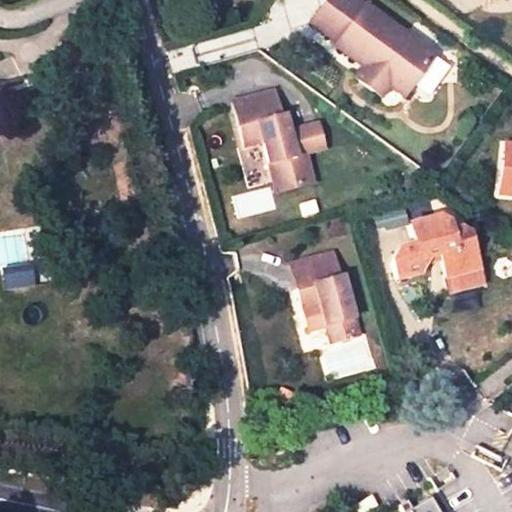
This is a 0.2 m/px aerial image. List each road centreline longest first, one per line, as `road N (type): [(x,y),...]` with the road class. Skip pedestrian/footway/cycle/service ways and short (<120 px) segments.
road 1 (residential): [(129,0),(212,308),(227,396),(222,511)]
road 2 (unknown): [(147,64),(304,19)]
